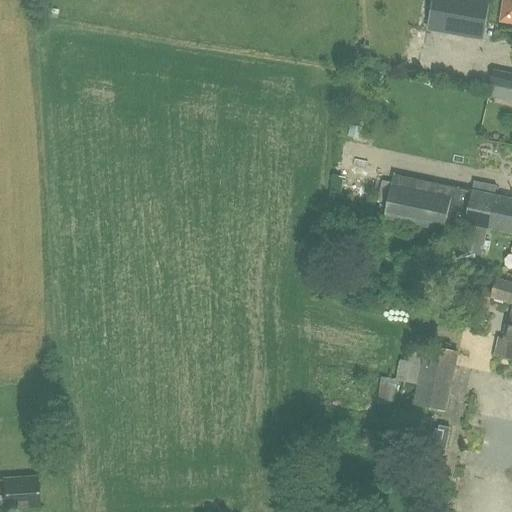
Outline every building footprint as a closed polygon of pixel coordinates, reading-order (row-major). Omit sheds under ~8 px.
[(484,40),(490,0),(433,0),(432,12),(429,29),(428,30),(484,40)] [(511,0),(504,0),(501,19),(511,20),(511,0)] [(423,10),(420,27),(429,29),(432,12),(423,10)] [(511,73),(493,70),(489,86),(511,90),(511,73)] [(348,136),(358,138),(360,126),(350,125),(348,136)] [(511,199),(494,196),(495,186),(473,181),(471,191),(394,176),(385,219),(463,235),(465,224),(511,233),(511,199)] [(481,256),(487,230),(466,226),(461,251),(481,256)] [(500,337),(497,354),(511,357),(511,282),(496,279),(492,298),(511,302),(511,319),(510,319),(506,338),(500,337)] [(472,300),(487,305),(492,289),(477,284),(472,300)] [(398,400),(414,404),(427,345),(412,342),(408,361),(401,359),(396,379),(380,377),(377,402),(393,405),(397,381),(401,382),(398,400)] [(427,345),(414,404),(446,410),(458,352),(427,345)] [(446,450),(450,428),(439,425),(438,429),(434,428),(431,443),(435,443),(434,447),(446,450)] [(388,449),(390,433),(379,431),(376,448),(388,449)] [(38,507),(36,478),(3,480),(3,481),(0,480),(0,493),(4,493),(5,510),(38,507)]
